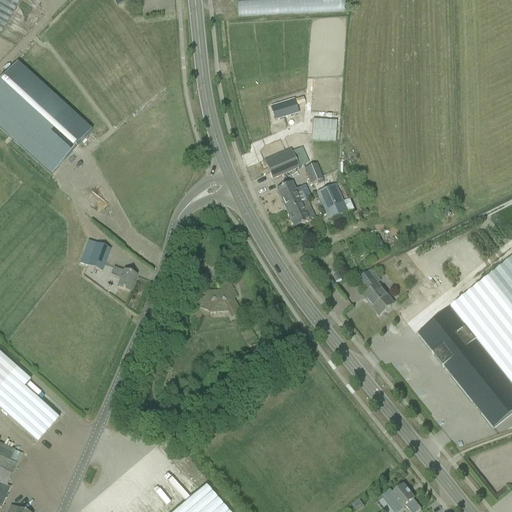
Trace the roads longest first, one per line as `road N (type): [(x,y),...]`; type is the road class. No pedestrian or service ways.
road 1 (secondary): [(469,511),(288,284),(235,193)]
road 2 (unclassified): [(60,511),(185,208)]
road 3 (secondary): [(225,171),(202,86),(194,0)]
